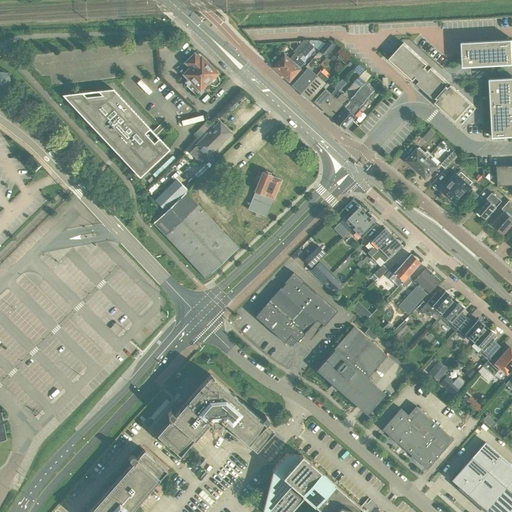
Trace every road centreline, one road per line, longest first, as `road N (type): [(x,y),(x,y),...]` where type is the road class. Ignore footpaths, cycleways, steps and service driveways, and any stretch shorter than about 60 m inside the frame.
road 1 (unclassified): [(433,511),(323,415),(253,371),(203,321)]
road 2 (tertiary): [(194,311),(48,468),(18,511)]
road 3 (tertiary): [(33,511),(203,321)]
road 4 (residential): [(364,153),(193,0)]
road 5 (tertiary): [(203,321),(353,167)]
road 6 (tertiary): [(321,143),(168,0)]
road 7 (residential): [(511,278),(364,153)]
road 8 (tertiary): [(330,177),(194,311)]
road 9 (residential): [(353,167),(358,181),(451,263),(460,259)]
road 10 (tertiary): [(460,259),(353,167)]
